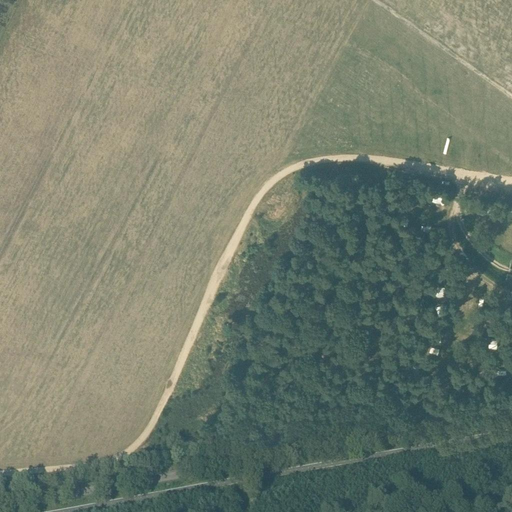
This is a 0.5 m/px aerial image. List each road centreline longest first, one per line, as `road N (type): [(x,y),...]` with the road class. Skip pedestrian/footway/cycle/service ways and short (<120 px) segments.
road 1 (track): [(511,182),(352,159),(315,162),(277,178),(243,230),(141,446),(101,464),(0,472)]
road 2 (secondary): [(511,416),(0,506)]
